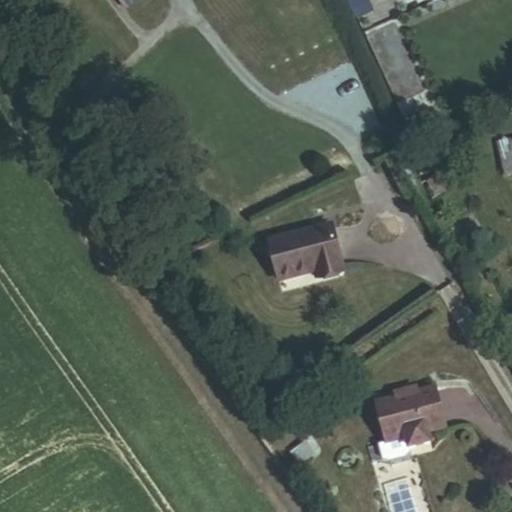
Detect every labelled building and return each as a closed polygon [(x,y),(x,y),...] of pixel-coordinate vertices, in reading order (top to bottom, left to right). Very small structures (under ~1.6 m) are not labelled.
[(118,0),(125,8),(135,0),(118,0)] [(511,138),(496,143),(504,173),(511,170),(511,138)] [(317,278),(344,271),(332,225),(268,242),(278,280),(315,270),(317,278)] [(379,404),(386,441),(404,438),(406,449),(428,445),(426,434),(443,431),(436,393),(379,404)] [(303,435),(298,420),(284,425),(288,439),(303,435)] [(407,453),(406,449),(404,438),(386,441),(378,443),(381,458),(387,460),(402,458),(407,453)]
